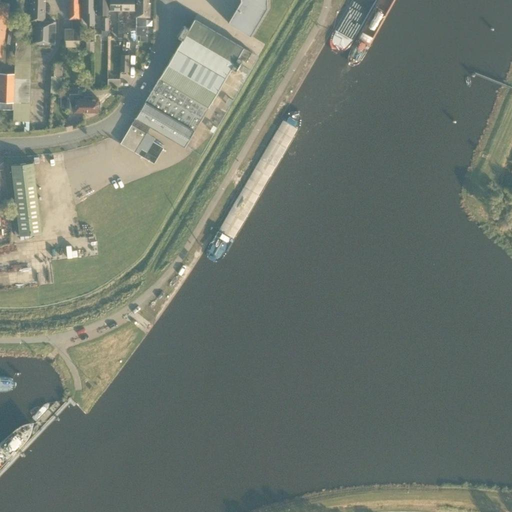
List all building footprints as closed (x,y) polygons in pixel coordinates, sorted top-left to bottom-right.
[(0,0),(0,56),(1,57),(10,3),(0,1),(0,0)] [(31,21),(30,43),(54,44),(55,21),(45,21),(45,0),(33,0),(33,3),(31,2),(30,21),(31,21)] [(69,0),(70,6),(68,7),(68,18),(72,18),(72,28),(65,28),(65,39),(80,39),(80,3),(79,3),(78,0),(69,0)] [(82,3),(82,11),(87,11),(87,25),(94,25),(94,0),(83,0),(83,3),(82,3)] [(108,0),(97,0),(97,4),(96,4),(96,13),(104,14),(104,17),(102,17),(102,35),(108,35),(108,0)] [(118,13),(118,30),(119,30),(119,33),(122,33),(122,0),(109,0),(110,10),(118,10),(118,13)] [(122,0),(122,33),(127,33),(127,10),(134,10),(134,0),(122,0)] [(137,2),(136,17),(150,17),(150,3),(149,3),(148,0),(137,0),(138,2),(137,2)] [(240,0),(241,0),(228,22),(251,36),(268,7),(267,0),(240,0)] [(144,26),(144,17),(136,17),(136,25),(136,26),(144,26)] [(252,53),(195,19),(189,28),(184,26),(178,36),(183,39),(136,117),(150,126),(185,147),(231,68),(236,71),(242,60),(246,63),(252,53)] [(13,110),(13,121),(29,121),(31,43),(15,42),(15,73),(13,102),(13,110)] [(129,55),(121,54),(120,71),(128,71),(129,55)] [(51,93),(62,93),(63,62),(55,62),(54,76),(51,76),(51,93)] [(0,72),(0,101),(13,102),(15,73),(0,72)] [(78,87),(73,87),(73,89),(66,89),(66,95),(61,95),(61,107),(73,107),(73,96),(78,96),(78,87)] [(74,112),(98,112),(98,99),(75,99),(74,112)] [(133,123),(147,131),(150,126),(136,117),(133,123)] [(144,136),(147,131),(133,123),(130,128),(144,136)] [(141,141),(144,136),(130,128),(127,133),(141,141)] [(138,146),(141,141),(127,133),(124,138),(138,146)] [(135,152),(138,146),(124,138),(121,143),(135,152)] [(138,154),(154,163),(163,147),(153,141),(146,152),(141,149),(138,154)] [(19,224),(20,235),(41,232),(33,162),(12,165),(19,223),(19,224)]
